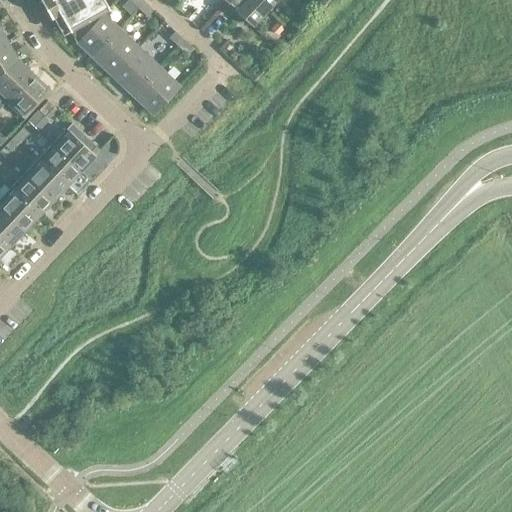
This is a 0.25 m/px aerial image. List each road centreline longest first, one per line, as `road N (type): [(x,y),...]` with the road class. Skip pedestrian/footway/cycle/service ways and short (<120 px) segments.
road 1 (tertiary): [(437,224),(161,511)]
road 2 (residential): [(0,304),(146,149)]
road 3 (residential): [(146,149),(224,71),(154,0)]
road 4 (residential): [(146,149),(78,78),(24,0)]
road 5 (unclassified): [(88,511),(0,425)]
